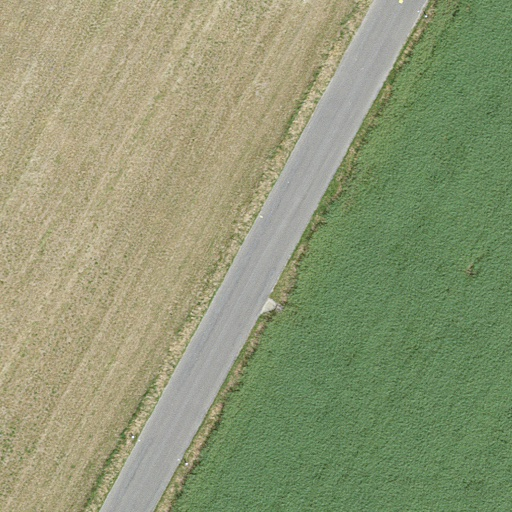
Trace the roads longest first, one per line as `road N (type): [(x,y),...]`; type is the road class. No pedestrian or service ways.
road 1 (tertiary): [(411,0),(136,511)]
road 2 (motorway): [(511,277),(76,511)]
